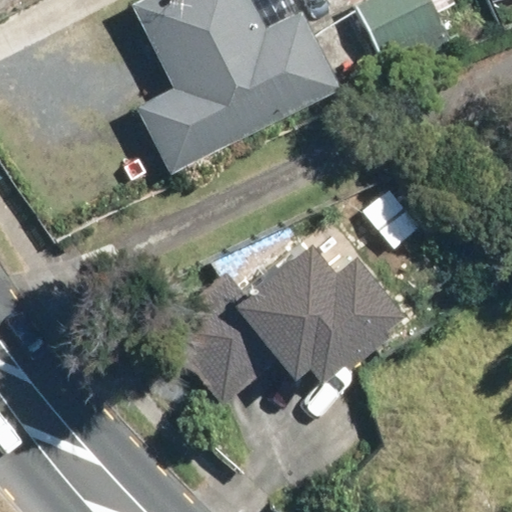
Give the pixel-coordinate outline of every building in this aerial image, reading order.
[(257,0),(157,0),(139,10),(176,80),(136,101),(170,167),(338,79),(300,7),(270,23),(257,0)] [(432,0),(365,0),(359,3),(389,69),(451,41),(432,0)] [(393,187),(366,210),(399,250),(426,227),(393,187)] [(281,344),(299,366),(310,358),(321,370),(404,303),(333,214),(247,283),(231,263),(156,323),(215,397),(281,344)] [(511,511),(511,374),(468,307),(369,372),(461,511),(511,511)]
